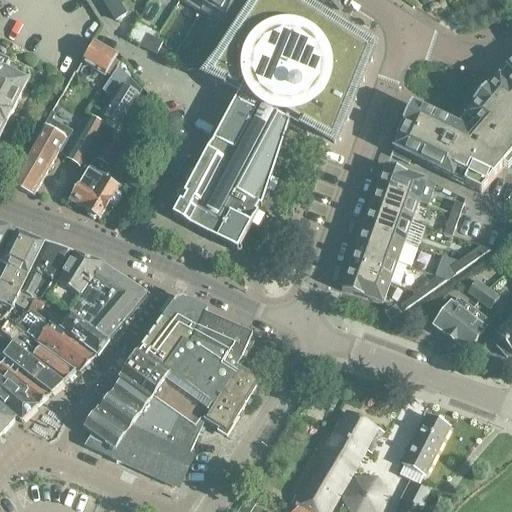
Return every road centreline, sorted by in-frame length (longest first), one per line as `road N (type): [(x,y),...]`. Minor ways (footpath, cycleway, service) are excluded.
road 1 (residential): [(0,201),(175,269),(294,328)]
road 2 (residential): [(294,328),(409,29)]
road 3 (unclassified): [(511,407),(318,338)]
road 4 (unclassified): [(209,511),(318,338)]
road 5 (residential): [(0,470),(12,457),(53,459),(165,511)]
